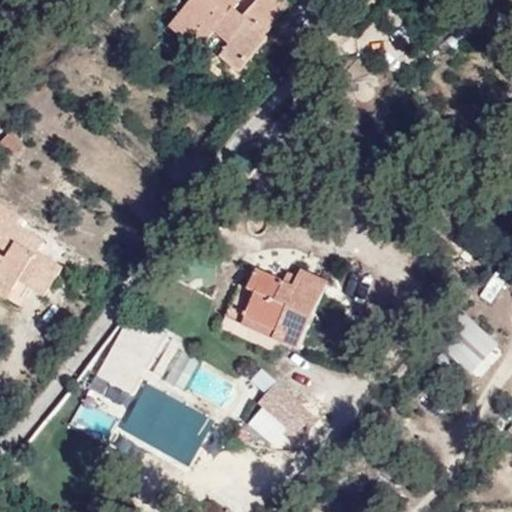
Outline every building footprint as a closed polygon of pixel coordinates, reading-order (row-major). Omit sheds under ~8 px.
[(240,54),(266,17),(265,11),(251,0),(242,0),(220,31),(213,26),(218,20),(206,12),(214,0),(173,0),(142,44),(173,65),(188,48),(202,56),(192,72),(219,89),(242,59),(240,54)] [(0,285),(22,254),(0,238),(0,237),(4,232),(0,229),(0,285)] [(23,314),(46,286),(23,271),(1,299),(23,314)] [(489,300),(504,280),(494,272),(479,292),(489,300)] [(283,376),(334,302),(308,284),(303,292),(295,304),(283,296),(263,282),(254,296),(262,301),(243,328),(270,347),(261,360),(283,376)] [(295,304),(303,292),(291,284),(283,296),(295,304)] [(234,342),(262,301),(254,296),(245,290),(217,331),(234,342)] [(471,372),(498,340),(461,309),(434,340),(471,372)] [(270,347),(243,328),(234,342),(261,360),(270,347)] [(158,401),(189,357),(163,340),(134,382),(158,401)] [(271,388),(244,418),(271,442),(298,412),(271,388)] [(411,476),(428,457),(411,442),(393,460),(411,476)]
